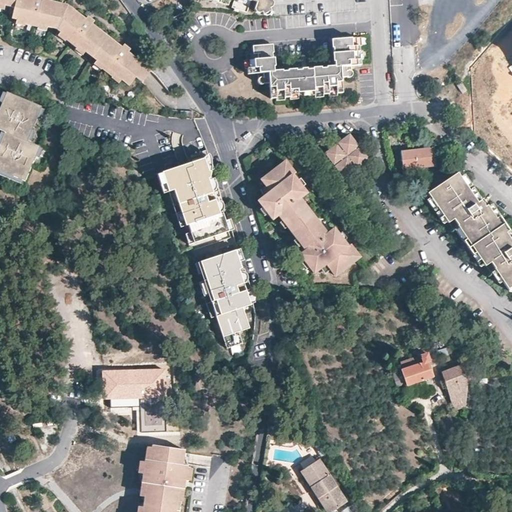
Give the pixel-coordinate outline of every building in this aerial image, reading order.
[(0,0),(0,4),(14,8),(15,0),(0,0)] [(61,7),(62,4),(45,0),(15,0),(14,8),(11,18),(57,30),(130,86),(136,77),(143,82),(151,71),(128,52),(130,49),(123,44),(121,47),(92,24),(94,21),(88,16),(85,19),(72,9),(71,11),(67,9),(61,7)] [(201,0),(200,5),(206,7),(208,2),(237,11),(240,1),(243,2),(244,0),(201,0)] [(244,0),(243,2),(240,13),(255,18),(260,6),(265,7),(263,13),(264,17),(269,18),(271,17),(273,20),(280,17),(280,16),(280,14),(283,13),(285,9),(282,5),(277,3),(277,0),(288,0),(290,1),(289,0),(244,0)] [(180,19),(175,12),(165,18),(170,25),(180,19)] [(263,52),(262,44),(252,44),(252,53),(244,53),(245,59),(242,59),(243,67),(245,67),(246,73),(256,72),(256,77),(255,79),(254,80),(254,82),(256,83),(257,84),(259,83),(261,83),(266,83),(267,98),(273,98),(273,95),(282,95),(282,97),(288,97),(288,99),(295,98),(295,96),(301,96),(302,98),(308,98),(308,95),(313,95),(313,98),(322,97),(321,94),(326,94),(326,91),(334,91),(335,93),(341,93),(340,77),(345,77),(347,78),(348,78),(350,77),(351,76),(352,75),(351,73),(350,72),(350,66),(359,65),(359,60),(362,59),(361,55),(361,51),(359,51),(358,46),(360,45),(360,37),(339,38),(339,46),(332,46),(332,53),(339,52),(340,60),(333,61),(333,65),(333,77),(326,78),(325,67),(319,68),(319,78),(311,79),(311,67),(311,65),(305,66),(305,71),(300,71),(299,66),(293,67),(293,68),(294,80),(287,80),(286,70),(280,70),(280,81),(273,81),(272,70),(272,65),(264,65),(264,58),(271,57),(270,51),(263,52)] [(330,47),(332,46),(339,46),(339,38),(331,39),(330,39),(330,47)] [(271,43),(262,44),(263,52),(270,51),(272,51),(271,43)] [(332,61),(333,61),(340,60),(339,52),(332,53),(331,53),(332,61)] [(272,57),(271,57),(264,58),(264,65),(272,65),(273,65),(272,57)] [(325,66),(325,67),(326,78),(333,77),(333,65),(325,66)] [(319,66),(311,67),(311,79),(319,78),(319,68),(319,66)] [(286,69),(286,70),(287,80),(294,80),(293,68),(286,69)] [(280,69),(272,70),(273,81),(280,81),(280,70),(280,69)] [(462,94),(467,91),(461,83),(457,86),(462,94)] [(37,117),(41,107),(41,106),(7,92),(7,93),(3,103),(0,109),(0,130),(4,132),(27,141),(28,140),(31,131),(37,117)] [(39,146),(27,141),(4,132),(4,133),(0,143),(0,170),(23,180),(25,180),(35,157),(39,147),(39,146)] [(339,149),(337,145),(327,153),(334,162),(337,161),(339,164),(336,166),(344,176),(354,169),(352,166),(355,163),(357,166),(367,158),(359,148),(357,151),(354,147),(357,145),(350,136),(340,142),(342,146),(339,149)] [(403,169),(417,168),(435,166),(433,147),(400,151),(403,169)] [(184,249),(228,236),(223,218),(220,219),(209,183),(211,182),(212,176),(209,176),(206,163),(210,162),(210,160),(209,159),(208,155),(188,161),(190,168),(155,178),(161,198),(166,196),(177,232),(179,232),(184,249)] [(295,182),(298,181),(294,175),(296,173),(287,162),(263,180),(267,186),(271,192),(266,196),(260,201),(264,207),(267,205),(271,210),(268,212),(273,218),(279,214),(283,221),(286,219),(290,224),(288,226),(297,239),(300,237),(304,242),(301,245),(306,250),(300,255),(305,261),(308,259),(312,265),(309,267),(313,273),(319,268),(325,263),(330,269),(334,275),(358,257),(349,245),(347,247),(343,241),(340,243),(336,237),(338,235),(334,229),(327,234),(300,198),(307,193),(302,186),(299,189),(295,182)] [(0,174),(22,183),(23,180),(0,170),(0,174)] [(466,188),(459,178),(456,173),(426,193),(429,197),(436,208),(438,211),(442,217),(445,222),(446,223),(447,223),(451,230),(452,229),(456,227),(460,233),(464,240),(469,247),(473,253),(478,259),(481,265),(482,267),(483,266),(487,273),(488,272),(491,270),(496,277),(499,282),(504,289),(509,287),(511,291),(511,245),(511,246),(507,240),(503,234),(505,232),(496,217),(494,219),(490,213),(487,208),(486,206),(487,205),(483,199),(475,203),(474,201),(471,196),(468,191),(466,188)] [(462,175),(459,178),(466,188),(469,186),(462,175)] [(301,179),(298,181),(295,182),(299,189),(302,186),(305,184),(301,179)] [(262,191),(266,196),(271,192),(267,186),(262,191)] [(432,210),(436,208),(429,197),(426,199),(432,210)] [(264,215),(268,212),(271,210),(267,205),(264,207),(260,210),(264,215)] [(284,228),(288,226),(290,224),(286,219),(283,221),(281,223),(284,228)] [(342,233),(338,235),(336,237),(340,243),(343,241),(346,238),(342,233)] [(298,246),(301,245),(304,242),(300,237),(297,239),(294,241),(298,246)] [(465,249),(469,247),(464,240),(461,242),(465,249)] [(235,249),(200,260),(205,278),(203,279),(215,315),(223,341),(233,338),(231,333),(237,331),(248,327),(241,307),(250,304),(238,268),(241,268),(235,249)] [(305,270),(309,267),(312,265),(308,259),(305,261),(302,264),(305,270)] [(205,278),(200,260),(193,262),(199,280),(197,281),(208,317),(215,315),(203,279),(205,278)] [(324,274),(330,269),(325,263),(319,268),(324,274)] [(357,278),(306,275),(305,288),(356,290),(357,278)] [(241,342),(237,331),(231,333),(233,338),(223,341),(225,347),(241,342)] [(85,348),(87,359),(101,356),(99,345),(85,348)] [(418,355),(400,362),(403,368),(401,368),(407,385),(433,376),(428,360),(430,360),(426,349),(417,352),(418,355)] [(107,356),(101,356),(91,358),(91,371),(108,371),(107,356)] [(454,410),(466,406),(468,380),(474,380),(475,376),(468,376),(462,360),(456,361),(457,367),(442,373),(454,410)] [(138,362),(138,370),(162,369),(162,361),(138,362)] [(163,385),(172,385),(172,369),(162,369),(138,370),(108,371),(110,398),(155,397),(155,403),(163,403),(163,385)] [(209,377),(206,379),(199,379),(199,384),(207,385),(211,387),(213,387),(215,385),(222,386),(222,380),(216,380),(214,378),(211,376),(209,377)] [(328,452),(324,440),(314,446),(321,457),(328,452)] [(182,465),(184,453),(185,451),(151,446),(151,447),(149,460),(144,460),(144,461),(142,474),(141,482),(146,483),(144,496),(142,507),(141,511),(175,511),(176,511),(177,501),(179,488),(174,487),(175,478),(185,480),(187,467),(187,466),(182,465)] [(327,511),(346,500),(319,458),(300,470),(326,511),(327,511)] [(185,480),(175,478),(174,487),(179,488),(184,489),(185,480)] [(361,511),(354,502),(341,511),(361,511)]
